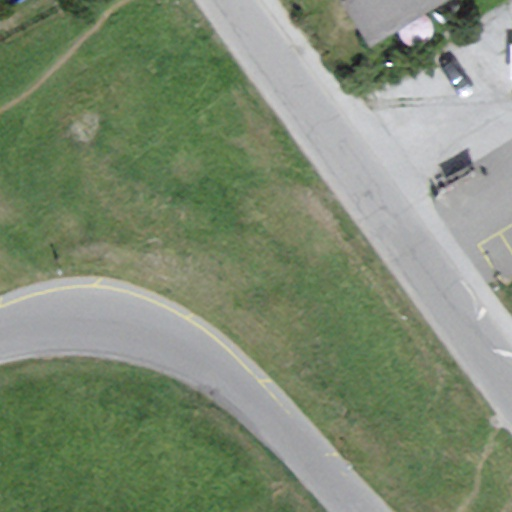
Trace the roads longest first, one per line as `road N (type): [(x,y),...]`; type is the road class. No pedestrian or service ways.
road 1 (tertiary): [(233,0),(511,385)]
road 2 (unclassified): [(352,511),(219,371),(176,347),(95,325),(0,334)]
